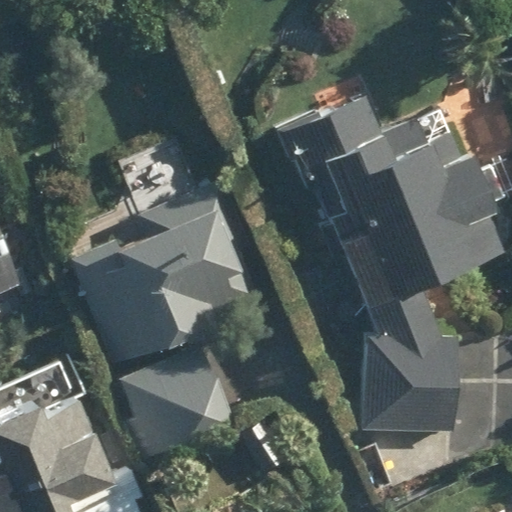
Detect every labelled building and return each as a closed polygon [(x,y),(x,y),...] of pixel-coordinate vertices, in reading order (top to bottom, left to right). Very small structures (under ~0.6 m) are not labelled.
[(495,238),(453,157),(426,107),(377,132),(357,93),(271,138),(360,309),(495,238)] [(123,220),(61,248),(111,359),(196,322),(189,307),(227,291),(233,304),(255,294),(234,248),(257,238),(222,159),(117,206),(123,220)] [(0,285),(9,282),(0,258),(0,285)] [(450,336),(354,336),(354,429),(450,429),(450,336)] [(227,437),(188,342),(106,376),(145,470),(227,437)] [(129,511),(67,380),(0,411),(0,511),(129,511)]
